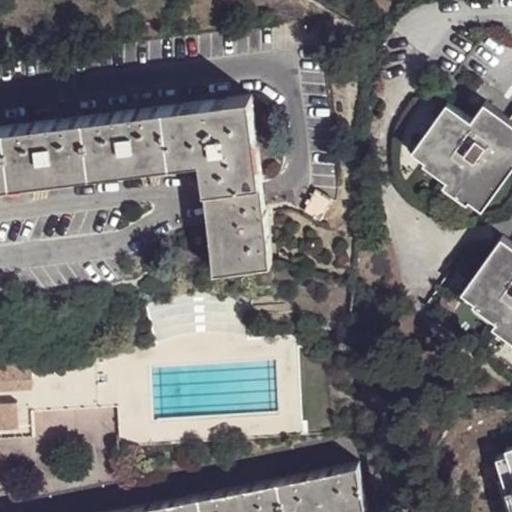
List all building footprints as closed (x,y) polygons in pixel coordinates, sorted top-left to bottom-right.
[(0,121),(0,179),(203,155),(260,148),(254,91),(0,121)] [(447,188),(484,213),(511,174),(511,121),(511,124),(486,106),(472,125),(449,107),(414,156),(451,181),(447,188)] [(207,186),(264,179),(260,148),(203,155),(207,186)] [(266,194),(264,179),(207,186),(209,202),(211,215),(267,208),(266,194)] [(336,198),(320,187),(307,208),(323,218),(336,198)] [(267,208),(211,215),(218,266),(273,259),(267,208)] [(499,326),(511,334),(511,243),(506,239),(467,294),(503,319),(499,326)] [(49,354),(30,355),(31,369),(50,368),(49,354)] [(0,388),(15,388),(15,379),(32,378),(31,369),(30,355),(0,356),(0,388)] [(33,387),(32,378),(15,379),(15,388),(33,387)] [(0,425),(15,426),(15,401),(0,400),(0,425)] [(511,451),(503,454),(511,478),(503,480),(511,510),(511,451)] [(103,511),(367,511),(359,465),(103,511)]
